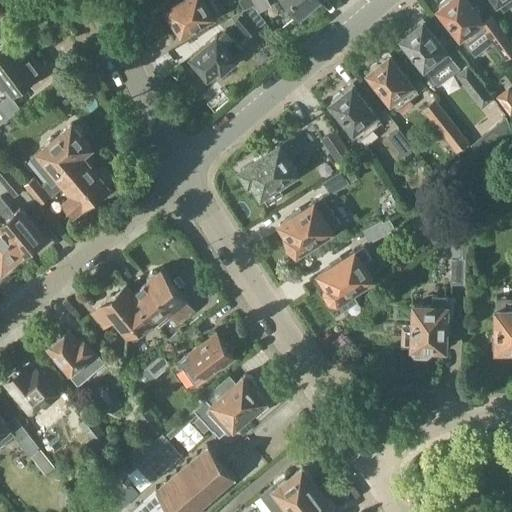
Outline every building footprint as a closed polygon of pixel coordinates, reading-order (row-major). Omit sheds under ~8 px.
[(180,0),(166,8),(181,34),(219,12),(211,0),(180,0)] [(238,0),(244,9),(253,4),(250,0),(238,0)] [(284,0),(299,17),(318,0),(284,0)] [(483,23),(465,0),(450,0),(439,8),(467,44),(487,29),(493,37),(492,38),(507,57),(511,52),(511,42),(492,16),(483,23)] [(511,0),(496,0),(504,11),(511,4),(511,0)] [(258,30),(250,21),(259,14),(254,7),(245,15),(242,12),(233,20),(249,38),(258,30)] [(403,38),(431,73),(451,57),(423,22),(403,38)] [(235,57),(234,56),(242,49),(225,29),(218,36),(216,34),(191,56),(197,63),(195,65),(199,74),(206,78),(219,67),(221,69),(235,57)] [(26,50),(21,54),(8,36),(0,41),(0,82),(8,94),(41,70),(26,50)] [(389,53),(368,70),(396,107),(418,90),(389,53)] [(482,107),(494,98),(468,64),(456,73),(482,107)] [(353,83),(331,100),(359,136),(381,119),(353,83)] [(63,92),(57,85),(47,93),(54,101),(63,92)] [(511,90),(510,87),(497,96),(511,117),(511,115),(511,90)] [(436,98),(423,108),(456,151),(469,141),(436,98)] [(0,101),(0,123),(12,114),(2,100),(0,101)] [(511,140),(511,131),(506,116),(472,144),(479,154),(511,140)] [(71,120),(30,153),(49,176),(78,150),(79,150),(89,142),(71,120)] [(388,135),(403,155),(414,146),(398,127),(388,135)] [(323,137),(337,158),(349,150),(335,128),(323,137)] [(298,151),(289,137),(240,169),(249,181),(252,179),(268,203),(283,193),(277,183),(298,169),(290,156),(298,151)] [(42,186),(40,184),(31,191),(41,204),(50,196),(51,197),(66,184),(71,190),(63,197),(72,208),(113,175),(102,162),(94,168),(79,150),(78,150),(49,176),(51,178),(42,186)] [(0,164),(0,178),(14,195),(24,186),(3,162),(0,164)] [(323,182),(331,194),(357,177),(350,165),(323,182)] [(436,173),(429,178),(429,185),(433,192),(444,183),(436,173)] [(34,176),(25,185),(31,191),(40,184),(34,176)] [(0,195),(0,223),(22,250),(43,233),(19,204),(13,209),(1,195),(0,195)] [(324,196),(279,226),(284,234),(283,234),(287,247),(297,255),(336,230),(334,226),(341,221),(324,196)] [(363,229),(370,242),(389,231),(388,229),(394,226),(390,218),(384,221),(382,219),(363,229)] [(22,250),(0,223),(0,265),(1,267),(22,250)] [(356,286),(373,275),(363,260),(372,254),(364,242),(316,272),(324,285),(323,290),(330,301),(338,302),(339,301),(343,306),(361,294),(356,286)] [(466,257),(453,257),(452,257),(452,283),(466,283),(466,257)] [(152,312),(150,313),(155,318),(169,306),(179,319),(193,307),(160,269),(159,271),(157,269),(151,269),(147,271),(148,279),(133,292),(152,312)] [(152,312),(133,292),(125,283),(113,293),(109,292),(105,296),(105,300),(93,310),(104,323),(114,315),(128,333),(150,313),(152,312)] [(412,302),(410,324),(403,324),(401,343),(408,344),(415,353),(428,353),(437,346),(446,346),(449,303),(446,303),(447,294),(433,293),(433,303),(412,302)] [(496,347),(511,347),(511,295),(497,295),(496,347)] [(48,345),(75,377),(79,382),(105,360),(86,337),(82,341),(70,327),(48,345)] [(239,354),(220,327),(215,330),(217,332),(205,340),(204,339),(181,355),(197,378),(224,359),(227,362),(239,354)] [(170,337),(173,341),(183,332),(180,328),(170,337)] [(134,377),(143,388),(170,365),(161,354),(134,377)] [(27,412),(34,421),(64,397),(38,365),(30,371),(25,365),(22,367),(16,366),(9,372),(11,376),(7,379),(31,408),(27,412)] [(200,415),(195,419),(205,431),(210,426),(214,431),(215,430),(220,436),(234,425),(253,409),(257,414),(270,403),(254,385),(256,383),(254,375),(245,373),(211,402),(207,397),(194,408),(195,408),(165,434),(163,432),(133,459),(152,481),(182,454),(169,439),(198,413),(200,415)] [(136,414),(153,435),(164,426),(146,405),(136,414)] [(15,416),(7,423),(0,414),(0,446),(14,435),(30,456),(31,455),(35,460),(29,464),(38,476),(44,471),(45,473),(55,466),(15,416)] [(91,415),(81,423),(100,448),(110,440),(91,415)] [(210,444),(129,511),(194,511),(237,476),(210,444)] [(274,509),(270,511),(288,511),(319,489),(312,479),(312,475),(308,469),(304,469),(302,466),(289,477),(287,474),(262,493),(274,509)] [(288,511),(334,511),(336,511),(335,510),(335,506),(331,500),(327,499),(319,489),(288,511)]
